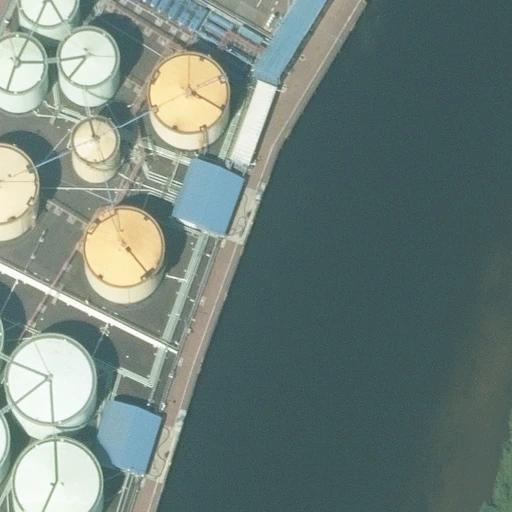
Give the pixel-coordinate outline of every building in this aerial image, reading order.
[(81,12),(81,11),(80,6),(79,0),(78,0),(25,0),(23,7),(23,12),(24,18),(25,23),(28,27),(32,32),(37,36),(43,39),(48,40),(54,40),(58,40),(64,38),(69,35),(72,32),(76,27),(79,23),(80,17),(81,12)] [(120,74),(119,67),(118,62),(115,57),(111,53),(107,49),(101,47),(97,45),(91,45),(85,45),(80,47),(72,53),(68,57),(65,63),(63,69),(63,74),(63,80),(65,86),(68,91),(72,95),(77,98),(82,101),(87,102),(93,102),(98,102),(103,100),(108,97),(111,94),(115,91),(118,85),(119,80),(120,74)] [(48,84),(48,83),(47,77),(45,72),(42,66),(39,62),(33,58),(28,56),(22,55),(17,55),(7,57),(1,61),(0,61),(0,104),(3,107),(9,110),(13,111),(19,112),(25,111),(29,110),(34,108),(38,105),(42,100),(45,95),(47,90),(48,84)] [(231,112),(231,111),(230,103),(228,96),(225,89),(220,83),(215,79),(207,74),(199,72),(192,71),(183,72),(175,74),(169,77),(164,82),(158,87),(154,96),(151,104),(151,111),(151,118),(153,125),(156,131),(161,139),(168,144),(174,148),(182,151),(189,152),(196,151),(205,149),(211,147),(217,142),(223,136),(228,128),(230,120),(231,112)] [(229,164),(248,171),(276,94),(257,87),(229,164)] [(122,161),(122,160),(122,156),(120,152),(118,147),(115,144),(112,141),(108,139),(103,137),(98,137),(92,138),(88,139),(85,141),(81,145),(77,152),(75,160),(75,165),(77,169),(79,173),(82,177),(88,181),(92,183),(97,184),(101,184),(107,182),(114,178),(118,174),(120,170),(121,166),(122,161)] [(42,203),(42,202),(42,194),(39,186),(35,179),(30,173),(21,167),(14,164),(6,162),(0,161),(0,242),(6,242),(15,241),(21,238),(30,232),(35,225),(39,218),(42,211),(42,203)] [(171,223),(223,241),(243,183),(191,165),(171,223)] [(167,266),(167,265),(166,257),(163,249),(159,242),(154,235),(146,230),(139,227),(131,225),(124,225),(116,226),(108,229),(102,232),(97,237),(93,242),(89,249),(87,257),(86,266),(87,273),(89,281),(93,288),(97,293),(102,298),(110,302),(116,304),(123,305),(130,305),(139,303),(145,301),(153,295),(159,288),(163,282),(165,275),(167,266)] [(96,397),(96,396),(95,386),(92,378),(87,371),(82,365),(77,360),(69,356),(60,353),(51,353),(42,354),(33,357),(27,361),(21,366),(15,374),(12,381),(10,390),(9,397),(10,406),(13,414),(17,421),(22,427),(29,433),(35,436),(43,438),(55,439),(61,438),(69,436),(77,431),(84,426),(89,419),(92,412),(95,404),(96,397)] [(94,465),(143,480),(160,424),(111,409),(94,465)] [(8,459),(7,450),(5,442),(1,434),(0,433),(0,483),(5,476),(7,468),(8,459)] [(102,501),(103,501),(102,492),(99,484),(95,476),(90,470),(84,465),(77,461),(69,458),(62,457),(55,457),(46,459),(36,464),(30,468),(25,474),(20,482),(17,491),(16,501),(17,509),(17,511),(100,511),(102,510),(102,501)]
